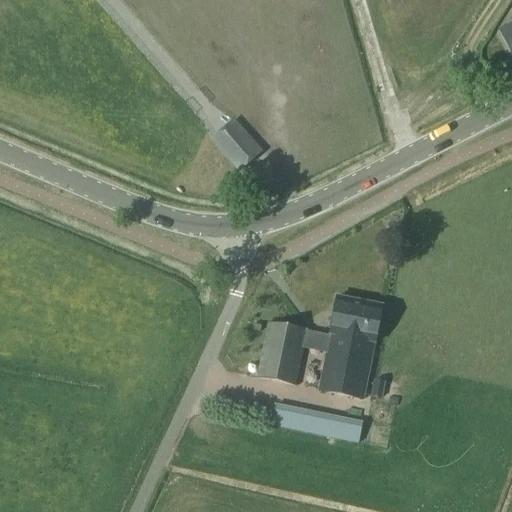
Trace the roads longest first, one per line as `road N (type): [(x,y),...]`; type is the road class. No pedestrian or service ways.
road 1 (tertiary): [(235,228),(305,208),(511,105)]
road 2 (tertiary): [(235,228),(158,218),(0,153)]
road 3 (track): [(361,0),(401,131)]
